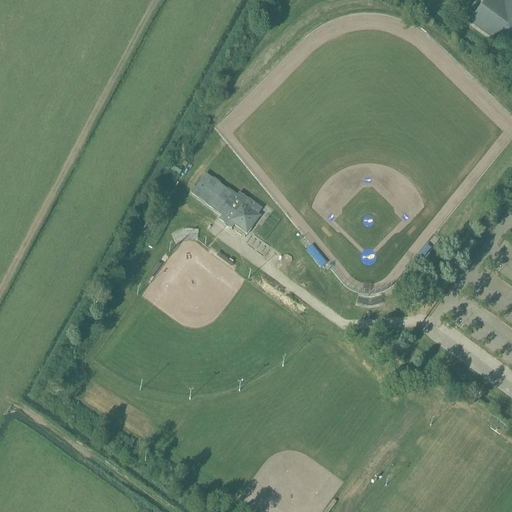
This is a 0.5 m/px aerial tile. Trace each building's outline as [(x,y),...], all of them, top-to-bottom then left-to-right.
[(511,0),(505,10),(500,6),(504,0),(503,0),(487,0),(471,22),(511,52),(511,51),(511,0)] [(237,197),(205,174),(192,194),(223,216),(220,220),(232,228),(234,225),(247,234),(260,215),(259,214),(262,209),(248,198),(248,199),(240,193),(237,197)] [(165,198),(167,195),(157,188),(155,192),(165,198)] [(163,204),(165,200),(154,193),(152,197),(163,204)] [(163,205),(152,199),(149,204),(160,211),(163,205)] [(444,237),(437,231),(411,264),(406,270),(412,275),(444,237)] [(326,264),(303,236),(297,241),(324,274),(330,269),(326,264)] [(209,246),(206,250),(233,271),(236,266),(209,246)] [(167,257),(162,254),(143,280),(148,283),(167,257)] [(333,499),(323,511),(330,511),(337,502),(333,499)]
